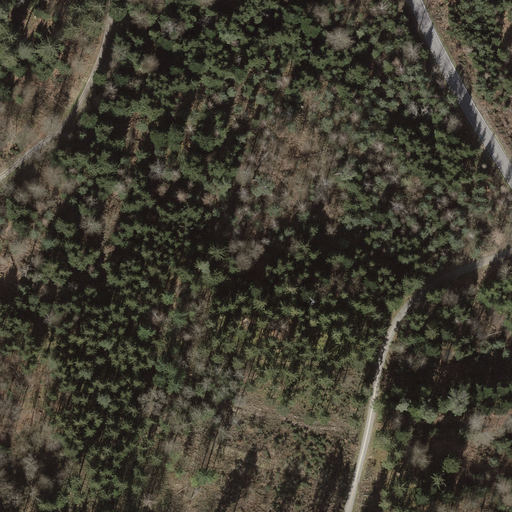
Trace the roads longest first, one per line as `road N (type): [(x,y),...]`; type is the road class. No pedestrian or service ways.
road 1 (track): [(347,511),(393,327),(430,287),(511,252)]
road 2 (track): [(0,177),(79,106),(101,58),(113,0)]
road 3 (tertiary): [(511,175),(414,0)]
